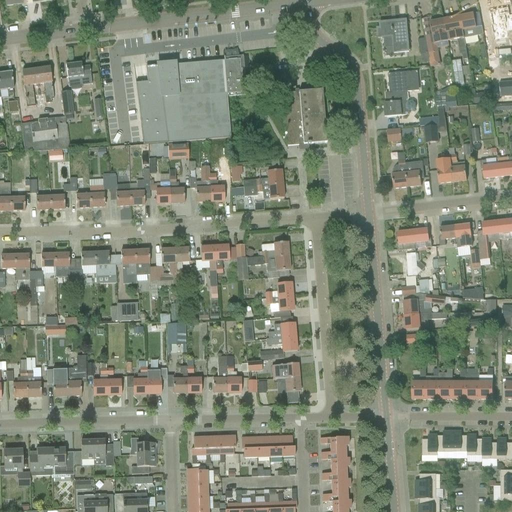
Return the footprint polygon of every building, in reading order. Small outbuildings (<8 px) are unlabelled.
[(487,11),(486,11),(490,27),(491,27),(493,34),(508,30),(511,28),(511,9),(509,10),(508,6),(503,7),(492,10),(492,8),(487,9),(487,11)] [(474,14),(460,17),(464,39),(484,36),(482,27),(476,28),(474,14)] [(462,68),(463,76),(470,75),(466,47),(460,17),(444,20),(448,42),(458,40),(460,56),(463,55),(465,67),(462,68)] [(430,63),(431,68),(441,66),(438,49),(449,47),(448,42),(444,20),(430,23),(432,29),(423,31),(425,39),(425,41),(427,41),(429,53),(428,53),(429,56),(430,63)] [(393,38),(394,54),(410,52),(407,21),(380,23),(380,29),(377,29),(378,38),(385,38),(393,38)] [(425,39),(418,41),(420,54),(428,53),(429,53),(427,41),(425,41),(425,39)] [(233,57),(224,58),(224,61),(226,80),(227,97),(232,96),(243,95),(252,95),(252,90),(252,89),(248,89),(246,89),(246,87),(243,56),(233,57)] [(147,83),(135,84),(143,143),(143,146),(167,144),(214,140),(230,139),(230,140),(231,140),(227,97),(226,80),(224,61),(224,58),(224,61),(207,63),(175,65),(175,64),(157,65),(157,67),(158,72),(156,73),(152,73),(147,74),(146,74),(147,83)] [(451,62),(454,86),(464,85),(461,61),(451,62)] [(65,66),(69,88),(70,88),(71,91),(81,90),(81,86),(91,85),(92,85),(89,67),(82,68),(81,64),(65,66)] [(44,84),(46,104),(52,103),(51,99),(54,99),(52,83),(50,68),(36,70),(38,85),(44,84)] [(24,87),(27,108),(35,107),(32,86),(38,85),(36,70),(22,72),(24,86),(24,87)] [(8,95),(13,95),(12,90),(13,90),(12,73),(0,74),(0,91),(7,90),(7,95),(8,95)] [(387,104),(384,104),(385,118),(388,118),(397,117),(410,116),(410,112),(414,112),(416,109),(416,105),(413,102),(409,102),(408,93),(411,92),(410,73),(388,75),(390,94),(386,94),(387,104)] [(511,82),(500,83),(501,97),(511,96),(511,82)] [(283,94),(287,147),(326,143),(322,90),(283,94)] [(491,90),(483,91),(485,103),(492,102),(491,90)] [(69,92),(61,93),(61,94),(63,108),(64,116),(68,115),(72,115),(73,115),(70,92),(69,92)] [(440,92),(435,93),(436,109),(437,109),(445,108),(445,109),(457,107),(457,100),(456,96),(441,98),(440,92)] [(483,94),(473,94),(474,105),(484,104),(483,94)] [(16,103),(7,104),(9,114),(18,113),(16,103)] [(64,118),(42,120),(46,152),(69,150),(64,118)] [(434,119),(420,121),(420,127),(425,127),(425,128),(437,127),(440,127),(439,119),(439,118),(434,119)] [(42,120),(38,121),(38,123),(21,125),(23,144),(32,143),(33,153),(46,152),(42,120)] [(437,127),(425,128),(427,144),(438,143),(438,134),(437,127)] [(387,131),(388,143),(398,142),(402,142),(401,130),(397,130),(387,131)] [(478,130),(471,130),(473,143),(480,142),(478,130)] [(188,145),(168,146),(168,161),(188,160),(188,145)] [(49,152),(49,161),(62,161),(62,151),(49,152)] [(405,153),(404,154),(405,164),(408,188),(422,187),(421,178),(424,177),(423,162),(406,164),(405,153)] [(392,175),(394,190),(408,188),(405,164),(404,154),(398,154),(399,166),(396,167),(393,170),(394,175),(392,175)] [(456,156),(450,157),(450,160),(453,183),(467,182),(465,167),(458,168),(458,164),(458,162),(457,162),(456,156)] [(498,166),(499,178),(511,176),(511,158),(508,158),(498,160),(498,166)] [(220,159),(221,176),(230,175),(230,174),(230,167),(230,159),(220,159)] [(440,161),(437,161),(437,167),(438,170),(437,170),(439,185),(453,183),(450,160),(440,161)] [(483,170),(484,180),(499,178),(498,166),(487,167),(486,161),(480,162),(481,170),(483,170)] [(195,183),(190,184),(190,188),(190,189),(196,189),(196,203),(196,204),(210,203),(209,174),(209,167),(200,168),(201,182),(195,183)] [(241,167),(231,168),(231,170),(231,176),(242,175),(241,169),(241,167)] [(137,192),(130,192),(130,207),(145,206),(144,189),(150,189),(149,186),(149,175),(149,170),(143,170),(144,181),(137,182),(137,185),(137,192)] [(242,182),(243,188),(283,185),(281,171),(272,172),(267,172),(268,180),(242,182)] [(216,174),(209,174),(210,203),(224,203),(224,188),(217,188),(217,182),(216,182),(216,174)] [(90,196),(90,209),(104,208),(104,191),(109,190),(109,177),(103,177),(103,186),(89,187),(90,196)] [(115,190),(116,207),(130,207),(130,194),(129,185),(117,186),(116,177),(109,177),(109,190),(115,190)] [(169,183),(170,205),(184,204),(184,189),(178,190),(178,183),(176,183),(176,177),(175,177),(169,178),(169,182),(169,183)] [(29,181),(30,194),(37,194),(37,189),(37,181),(29,181)] [(156,191),(156,205),(170,205),(169,183),(169,182),(160,182),(160,184),(156,185),(156,186),(150,186),(150,189),(150,191),(156,191)] [(262,193),(263,201),(270,200),(284,199),(283,185),(243,188),(244,198),(257,197),(257,194),(262,193)] [(0,212),(11,212),(10,199),(10,190),(0,190),(0,212)] [(90,196),(76,196),(76,210),(90,209),(90,196)] [(50,198),(51,211),(65,210),(64,197),(50,198)] [(36,198),(37,212),(51,211),(50,198),(36,198)] [(24,199),(10,199),(11,212),(25,212),(24,199)] [(511,220),(497,222),(500,242),(500,241),(511,240),(511,239),(511,220)] [(481,264),(481,267),(490,266),(490,260),(491,260),(489,243),(500,242),(497,222),(482,224),(483,232),(477,233),(478,243),(479,251),(481,264)] [(457,239),(458,249),(472,247),(471,238),(472,237),(470,225),(455,227),(457,239)] [(439,238),(440,247),(446,246),(445,240),(457,239),(455,227),(440,229),(441,238),(439,238)] [(426,243),(426,249),(432,248),(431,239),(429,239),(428,230),(413,232),(414,244),(426,243)] [(397,243),(398,252),(404,251),(403,245),(414,244),(413,232),(398,234),(399,243),(397,243)] [(262,258),(262,259),(289,257),(287,243),(273,244),(274,252),(261,253),(262,258)] [(236,246),(236,259),(244,258),(244,256),(244,246),(236,246)] [(208,262),(211,296),(217,295),(216,287),(217,287),(216,274),(214,247),(200,248),(201,262),(208,262)] [(228,247),(214,247),(216,274),(223,274),(222,262),(229,262),(229,261),(228,247)] [(188,249),(174,250),(176,277),(183,277),(182,263),(189,263),(188,249)] [(163,268),(156,268),(157,283),(176,282),(176,281),(176,277),(174,250),(160,251),(161,265),(169,264),(170,274),(168,275),(163,275),(163,268)] [(248,250),(245,255),(251,259),(254,253),(248,250)] [(150,283),(157,283),(156,268),(149,268),(149,251),(135,252),(135,266),(136,276),(149,276),(150,283)] [(471,256),(472,265),(480,265),(481,264),(479,251),(471,251),(471,256)] [(125,268),(125,278),(136,277),(136,276),(135,266),(135,252),(121,252),(121,266),(127,266),(127,268),(125,268)] [(82,271),(76,272),(76,287),(78,287),(83,287),(83,275),(96,275),(95,253),(81,254),(82,271)] [(96,275),(96,277),(116,277),(115,266),(110,266),(109,253),(95,253),(96,275)] [(56,278),(69,278),(69,272),(69,264),(69,254),(55,255),(55,268),(55,277),(56,278)] [(415,254),(407,255),(409,277),(418,276),(417,262),(416,262),(415,254)] [(41,255),(41,269),(55,268),(55,255),(41,255)] [(1,257),(1,270),(16,269),(15,256),(1,257)] [(29,281),(30,307),(37,307),(36,288),(36,273),(29,273),(29,256),(15,256),(16,269),(16,282),(29,281)] [(246,258),(244,258),(236,259),(238,282),(248,281),(247,267),(266,265),(267,280),(278,279),(278,272),(290,271),(289,257),(262,259),(262,258),(246,259),(246,258)] [(445,260),(437,261),(438,269),(439,269),(446,268),(445,260)] [(420,263),(417,266),(417,267),(422,272),(422,271),(425,268),(420,263)] [(189,267),(191,287),(197,286),(196,266),(189,267)] [(447,275),(439,276),(441,291),(449,290),(447,275)] [(421,295),(430,296),(428,281),(420,282),(420,287),(421,295)] [(282,285),(277,285),(278,299),(292,298),(291,284),(282,285)] [(415,288),(402,289),(403,297),(416,296),(421,295),(420,287),(415,288)] [(463,300),(477,301),(484,300),(483,294),(483,289),(476,290),(462,292),(463,300)] [(418,304),(430,303),(445,306),(445,298),(430,296),(421,295),(416,296),(417,302),(418,302),(418,304)] [(273,299),(265,300),(266,306),(272,306),(279,305),(279,312),(274,313),(275,319),(280,319),(290,318),(290,312),(293,311),(292,298),(278,299),(273,299)] [(487,302),(487,314),(496,314),(496,301),(487,302)] [(405,317),(432,314),(432,310),(430,310),(430,303),(418,304),(418,302),(417,302),(404,303),(405,317)] [(118,321),(118,322),(138,321),(137,304),(117,305),(118,312),(118,313),(118,314),(118,321)] [(511,307),(502,307),(502,318),(511,318),(511,316),(511,307)] [(405,317),(406,331),(429,329),(428,321),(447,320),(447,314),(443,314),(432,315),(432,314),(405,317)] [(160,315),(160,325),(169,325),(169,315),(160,315)] [(470,321),(471,328),(484,327),(484,320),(470,321)] [(129,328),(129,335),(143,334),(143,328),(140,328),(139,324),(133,325),(134,328),(129,328)] [(268,334),(268,340),(296,338),(294,324),(280,325),(273,326),(274,334),(268,334)] [(167,346),(167,354),(170,354),(170,346),(181,346),(182,354),(185,354),(185,346),(185,325),(167,325),(167,346)] [(65,334),(74,334),(74,326),(65,327),(65,334)] [(59,327),(45,327),(45,336),(59,336),(59,327)] [(245,330),(243,330),(244,343),(253,342),(252,330),(251,330),(245,330)] [(478,332),(463,333),(463,340),(463,341),(470,341),(478,341),(478,340),(478,332)] [(406,337),(407,345),(420,344),(419,336),(406,337)] [(268,340),(266,341),(266,347),(276,346),(282,346),(282,351),(282,353),(297,352),(296,338),(268,340)] [(67,371),(66,371),(67,398),(68,398),(68,400),(74,399),(74,397),(81,397),(81,384),(87,384),(86,374),(86,357),(77,357),(77,368),(78,368),(78,373),(74,373),(74,369),(73,369),(67,370),(67,371)] [(213,380),(213,394),(226,394),(225,358),(218,358),(218,380),(213,380)] [(225,358),(226,394),(241,394),(241,379),(236,379),(236,373),(233,373),(233,358),(225,358)] [(17,385),(12,385),(13,399),(27,399),(26,372),(25,361),(20,361),(20,378),(17,378),(17,385)] [(133,381),(133,396),(147,395),(146,362),(138,362),(138,368),(140,368),(140,375),(137,375),(138,381),(133,381)] [(260,362),(247,363),(248,372),(261,371),(260,362)] [(274,366),(275,381),(285,380),(299,378),(298,364),(288,365),(274,366)] [(182,380),(173,380),(173,389),(173,395),(187,395),(187,380),(187,374),(187,367),(180,368),(180,374),(182,374),(182,380)] [(153,370),(147,370),(147,375),(147,378),(147,381),(147,395),(161,395),(161,381),(167,380),(167,370),(161,370),(153,370)] [(426,384),(426,400),(439,400),(439,370),(434,370),(434,377),(432,378),(432,384),(426,384)] [(439,370),(439,400),(453,400),(453,383),(453,371),(447,371),(447,374),(440,374),(440,370),(439,370)] [(60,371),(46,371),(46,385),(53,385),(53,398),(67,398),(66,371),(60,371)] [(453,383),(453,400),(466,400),(466,384),(466,383),(466,375),(466,371),(460,371),(460,383),(453,383)] [(479,377),(479,400),(493,400),(493,371),(487,371),(487,377),(479,377)] [(33,372),(26,372),(27,399),(41,398),(40,377),(33,378),(33,377),(33,372)] [(466,383),(466,384),(466,400),(479,400),(479,377),(479,375),(466,375),(466,383)] [(285,380),(286,394),(300,392),(299,378),(285,380)] [(187,380),(187,395),(201,394),(201,380),(187,380)] [(121,381),(107,382),(107,396),(121,396),(121,381)] [(248,384),(248,394),(256,394),(256,381),(248,382),(248,384)] [(100,382),(93,382),(93,397),(107,396),(107,382),(100,382)] [(258,382),(258,394),(266,394),(265,382),(258,382)] [(412,383),(412,400),(426,400),(426,384),(412,383)] [(437,436),(437,457),(438,457),(438,453),(452,453),(452,432),(443,433),(443,437),(438,437),(438,436),(437,436)] [(452,453),(467,453),(467,437),(462,437),(462,432),(452,432),(452,453)] [(422,441),(422,457),(437,457),(437,436),(428,436),(428,441),(422,441)] [(467,457),(483,457),(482,441),(477,441),(477,436),(467,436),(467,457)] [(221,438),(222,464),(224,464),(224,455),(233,455),(233,449),(235,449),(235,437),(221,438)] [(279,438),(280,458),(295,457),(294,448),(292,448),(292,437),(279,438)] [(191,450),(192,465),(197,465),(196,457),(205,456),(205,465),(208,465),(207,438),(193,439),(193,450),(191,450)] [(221,438),(207,438),(208,465),(210,465),(210,456),(219,456),(219,464),(222,464),(221,438)] [(243,450),(244,459),(254,459),(254,438),(241,439),(241,450),(243,450)] [(254,438),(254,459),(267,458),(266,438),(254,438)] [(266,438),(267,458),(280,458),(279,438),(266,438)] [(321,461),(330,461),(330,460),(346,459),(345,447),(348,447),(348,438),(335,439),(330,440),(330,439),(320,439),(320,445),(330,445),(330,453),(320,454),(321,461)] [(131,449),(129,456),(136,456),(155,455),(155,453),(157,445),(155,445),(155,444),(152,444),(148,443),(148,444),(138,444),(138,439),(131,440),(131,449)] [(483,457),(483,461),(498,461),(497,440),(497,444),(492,444),(492,440),(482,440),(482,441),(483,457)] [(497,440),(498,461),(511,460),(511,444),(507,444),(507,440),(497,440)] [(82,466),(82,467),(93,466),(93,461),(92,441),(81,442),(81,456),(73,456),(73,453),(73,466),(82,466)] [(105,460),(106,467),(113,467),(113,457),(113,454),(105,455),(104,441),(92,441),(93,461),(105,460)] [(70,478),(70,480),(74,480),(73,466),(73,453),(72,453),(72,462),(65,462),(65,449),(51,450),(51,469),(52,478),(70,478)] [(30,474),(30,477),(43,477),(43,469),(51,469),(51,450),(37,450),(37,456),(29,457),(29,474),(30,474)] [(17,471),(18,488),(30,488),(30,477),(30,474),(29,474),(22,474),(22,451),(4,451),(4,461),(4,471),(17,471)] [(131,468),(131,475),(149,475),(149,468),(155,468),(155,455),(136,456),(136,468),(131,468)] [(321,475),(321,482),(331,481),(346,480),(346,468),(349,468),(349,459),(346,459),(330,460),(330,461),(331,474),(321,475)] [(263,468),(257,468),(257,472),(257,478),(264,478),(270,477),(269,471),(264,471),(263,471),(263,468)] [(186,470),(187,483),(207,483),(207,472),(198,472),(198,470),(186,470)] [(501,485),(501,487),(511,486),(511,471),(503,471),(501,471),(501,485)] [(415,482),(415,491),(436,491),(436,475),(420,475),(420,481),(415,482)] [(322,496),(322,503),(332,502),(347,501),(347,489),(350,489),(349,480),(346,480),(331,481),(331,495),(322,496)] [(75,482),(75,491),(90,491),(90,481),(75,482)] [(187,483),(187,496),(208,495),(207,483),(187,483)] [(501,502),(511,502),(511,486),(501,487),(501,488),(501,502)] [(282,503),(280,503),(280,511),(294,511),(294,510),(296,509),(296,494),(296,490),(291,490),(291,500),(292,500),(292,503),(291,503),(282,503)] [(419,506),(440,506),(440,499),(436,499),(436,491),(415,491),(415,500),(420,500),(420,506),(419,506)] [(134,511),(135,502),(135,495),(134,495),(134,494),(124,495),(114,495),(114,511),(134,511)] [(134,511),(146,511),(146,494),(135,495),(135,502),(134,511)] [(269,503),(266,503),(266,511),(280,511),(280,503),(282,503),(282,494),(278,495),(277,495),(277,500),(278,500),(278,503),(269,503)] [(94,497),(94,511),(113,511),(112,496),(106,496),(104,496),(101,495),(98,496),(95,497),(94,497)] [(187,496),(188,508),(208,508),(208,495),(187,496)] [(241,504),(239,504),(238,511),(252,511),(252,504),(255,504),(254,495),(250,496),(250,501),(250,504),(241,504)] [(255,504),(252,504),(252,511),(266,511),(266,503),(269,503),(268,495),(263,495),(263,496),(264,501),(264,504),(255,504)] [(227,511),(225,511),(224,511),(238,511),(239,504),(241,504),(241,496),(236,496),(236,502),(237,504),(227,505),(227,511)] [(94,511),(94,497),(77,497),(77,505),(76,511),(94,511)] [(347,511),(347,510),(350,510),(350,501),(347,501),(332,502),(332,511),(347,511)]
